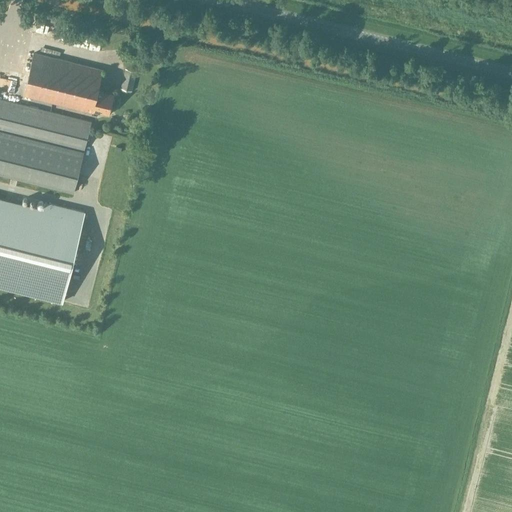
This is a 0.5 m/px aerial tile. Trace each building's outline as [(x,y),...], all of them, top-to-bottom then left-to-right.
[(56,40),(99,50),(101,37),(59,27),(56,40)] [(109,114),(113,95),(96,91),(101,70),(34,53),(24,95),(93,112),(94,110),(109,114)] [(136,71),(125,69),(120,88),(131,91),(136,71)] [(0,175),(73,194),(91,123),(0,100),(0,175)] [(43,210),(0,199),(0,287),(62,303),(84,213),(45,203),(43,210)]
